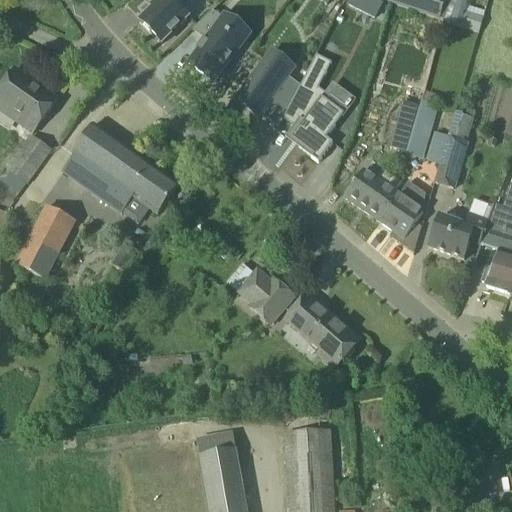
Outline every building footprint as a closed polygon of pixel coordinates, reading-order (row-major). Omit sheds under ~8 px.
[(144,0),(154,9),(140,22),(163,45),(190,18),(176,4),(179,0),(144,0)] [(300,27),(308,18),(316,26),(337,4),(332,0),(304,0),(289,17),(300,27)] [(373,0),(349,0),(347,6),(374,20),(382,4),(373,0)] [(440,21),(446,0),(392,0),(391,5),(440,21)] [(198,52),(188,66),(214,84),(241,47),(217,30),(224,21),(212,12),(192,32),(194,33),(204,40),(204,41),(197,51),(198,52)] [(484,19),(475,16),(464,13),(460,28),(479,34),(484,19)] [(316,56),(283,121),(297,131),(291,139),(293,140),(307,151),(313,156),(312,158),(311,159),(318,164),(333,144),(326,139),(333,130),(342,117),(344,115),(323,100),(322,99),(326,95),(325,94),(318,89),(331,64),(320,59),(316,56)] [(265,61),(234,103),(257,119),(271,100),(287,112),(300,87),(287,78),(288,77),(265,61)] [(2,87),(0,90),(0,105),(23,121),(19,126),(32,135),(56,101),(14,71),(2,87)] [(406,154),(419,107),(421,108),(423,100),(411,96),(409,104),(403,103),(390,149),(406,154)] [(410,178),(413,167),(416,159),(423,161),(437,107),(423,103),(406,165),(403,176),(410,178)] [(468,145),(467,144),(476,113),(467,110),(465,118),(456,115),(435,185),(454,190),(468,145)] [(158,217),(179,187),(92,126),(72,156),(74,157),(62,174),(121,216),(133,199),(158,217)] [(17,154),(5,171),(26,187),(38,169),(17,154)] [(399,197),(395,195),(401,185),(383,172),(376,182),(362,172),(343,199),(380,224),(399,197)] [(380,224),(404,241),(423,214),(426,195),(409,183),(399,197),(380,224)] [(487,228),(481,247),(499,253),(492,272),(487,270),(482,283),(487,285),(486,289),(511,296),(511,186),(510,186),(503,209),(495,206),(487,228)] [(439,218),(435,230),(428,249),(464,261),(471,242),(480,246),(488,222),(493,208),(474,201),(469,215),(465,227),(439,218)] [(46,208),(15,266),(46,283),(77,224),(46,208)] [(271,283),(258,271),(237,296),(250,307),(249,308),(270,327),(294,299),(272,281),(271,283)] [(285,322),(321,353),(317,357),(334,371),(359,343),(342,328),(341,329),(318,309),(320,307),(308,296),(285,322)] [(333,511),(329,433),(285,436),(289,511),(333,511)] [(209,511),(245,511),(235,452),(231,434),(197,440),(200,458),(209,511)] [(447,466),(453,491),(482,484),(476,459),(447,466)] [(430,502),(432,511),(451,511),(450,506),(443,508),(441,499),(430,502)]
